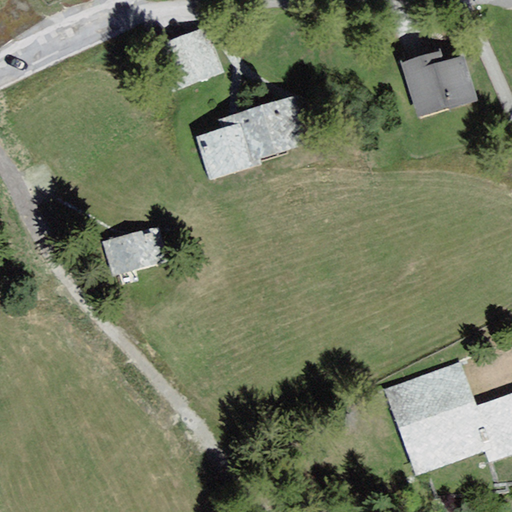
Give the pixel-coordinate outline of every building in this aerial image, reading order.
[(152,45),(165,87),(218,72),(206,30),(152,45)] [(393,63),(410,116),(472,97),(458,53),(435,60),(432,50),(393,63)] [(189,135),(203,181),(287,154),(270,100),(210,119),(213,127),(189,135)] [(97,240),(107,279),(163,265),(154,225),(97,240)] [(511,340),(370,389),(409,502),(511,467),(511,340)]
